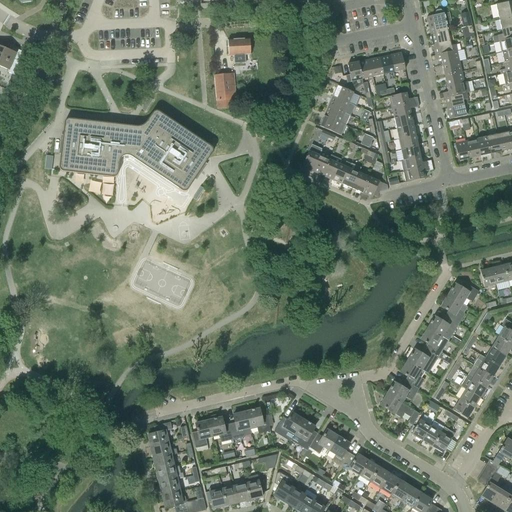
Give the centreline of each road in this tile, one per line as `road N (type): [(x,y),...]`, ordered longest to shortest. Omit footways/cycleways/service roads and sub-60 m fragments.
road 1 (residential): [(447,180),(415,26)]
road 2 (residential): [(164,399),(173,410),(294,381),(308,388)]
road 3 (residential): [(447,275),(385,375),(354,381)]
road 4 (residential): [(361,416),(367,433),(453,488)]
